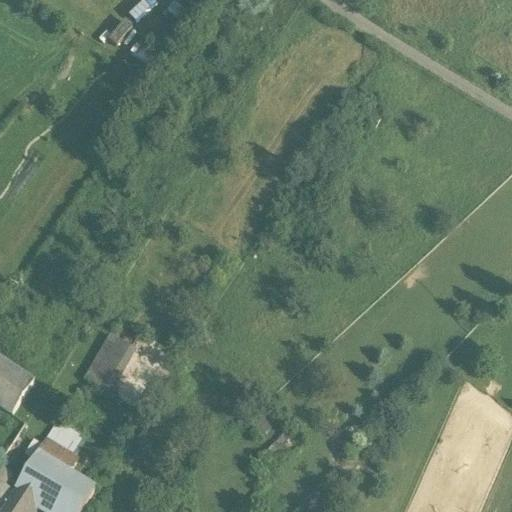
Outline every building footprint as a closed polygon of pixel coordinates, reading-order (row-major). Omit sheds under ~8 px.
[(35,388),(0,365),(0,413),(13,422),(35,388)] [(85,387),(71,412),(80,417),(94,392),(85,387)] [(285,441),(258,474),(273,484),(300,453),(285,441)] [(86,511),(95,497),(37,462),(16,495),(19,496),(38,508),(44,511),(86,511)] [(0,491),(0,511),(3,511),(11,498),(0,491)] [(19,496),(7,511),(35,511),(38,508),(19,496)]
